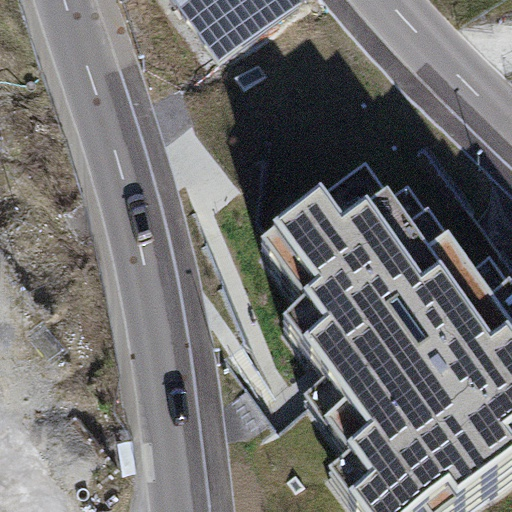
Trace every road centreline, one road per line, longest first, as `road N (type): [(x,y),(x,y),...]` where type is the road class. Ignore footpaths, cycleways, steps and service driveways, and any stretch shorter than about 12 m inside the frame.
road 1 (residential): [(183,511),(141,235),(66,0)]
road 2 (residential): [(387,0),(511,135)]
